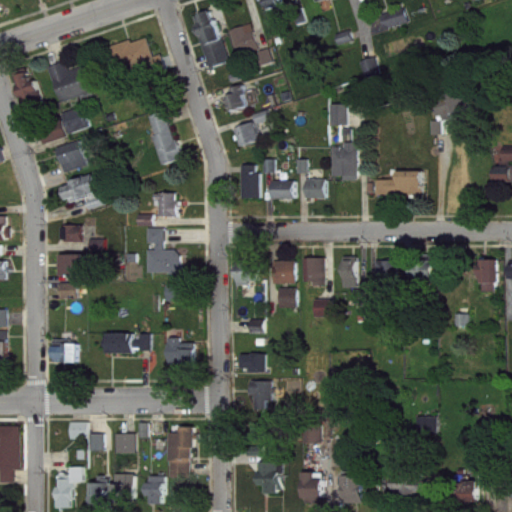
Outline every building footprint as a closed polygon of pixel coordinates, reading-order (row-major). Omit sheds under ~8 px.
[(284,0),(269,0),(273,18),(288,14),(284,0)] [(341,5),(339,0),(320,0),(324,10),(341,5)] [(306,4),(301,5),(296,7),(301,22),(310,19),(306,4)] [(409,4),(386,11),(388,19),(390,25),(413,18),(409,4)] [(389,21),(392,36),(416,32),(413,17),(389,21)] [(201,25),(217,77),(236,71),(220,19),(201,25)] [(234,27),(240,44),(246,42),(249,51),(263,46),(257,27),(251,29),(248,22),(234,27)] [(237,39),(243,57),(250,55),(252,62),(260,59),(265,75),(281,70),(277,56),(267,59),(258,33),(237,39)] [(138,48),(116,54),(125,82),(159,71),(160,74),(164,74),(156,45),(139,50),(138,48)] [(273,45),(277,58),(265,62),(264,57),(260,58),(259,52),(264,50),(263,48),(267,47),(273,45)] [(372,86),(387,83),(384,66),(368,69),(372,86)] [(57,74),(67,111),(98,102),(91,75),(76,79),(73,70),(57,74)] [(50,109),(43,88),(39,89),(35,78),(20,82),(31,115),(50,109)] [(232,101),(239,120),(256,114),(250,95),(232,101)] [(440,143),(450,143),(449,128),(459,128),(459,120),(475,120),(475,102),(443,102),(444,129),(439,129),(440,143)] [(356,112),(338,113),(338,134),(356,134),(356,112)] [(98,136),(91,115),(70,121),(77,142),(98,136)] [(277,129),(275,119),(261,122),(264,132),(277,129)] [(169,173),(188,168),(176,120),(157,124),(169,173)] [(242,137),(247,155),(269,148),(264,130),(242,137)] [(73,145),(69,133),(47,141),(51,152),(73,145)] [(94,174),(86,149),(63,156),(71,181),(94,174)] [(340,155),(340,184),(350,184),(350,189),(365,188),(365,150),(352,150),(352,155),(340,155)] [(0,156),(0,173),(12,170),(7,154),(0,156)] [(316,182),(316,167),(305,167),(306,182),(316,182)] [(272,181),(284,181),(283,168),(271,168),(272,181)] [(269,206),(268,181),(265,181),(264,173),(249,173),(250,207),(269,206)] [(511,174),(502,175),(503,190),(511,189),(511,174)] [(431,179),(406,180),(406,188),(384,188),(384,203),(431,203),(431,179)] [(111,214),(102,182),(77,189),(79,193),(70,195),(74,208),(85,205),(86,210),(93,207),(96,218),(111,214)] [(314,207),(334,207),(335,188),(315,188),(314,207)] [(303,207),(303,189),(280,189),(280,207),(303,207)] [(185,201),(162,202),(162,215),(167,215),(167,225),(186,225),(185,201)] [(146,234),(161,234),(161,223),(146,222),(146,234)] [(0,248),(13,249),(13,224),(1,224),(1,233),(0,232),(0,248)] [(90,251),(90,234),(71,234),(71,251),(90,251)] [(156,282),(188,282),(187,258),(172,258),(171,236),(155,236),(156,282)] [(112,247),(96,247),(97,258),(112,258),(112,247)] [(90,283),(89,262),(67,262),(68,283),(90,283)] [(365,296),(365,265),(351,265),(352,296),(365,296)] [(312,293),(333,292),(332,266),(311,266),(312,293)] [(245,294),(258,293),(258,289),(267,289),(266,267),(245,267),(245,294)] [(489,301),(504,300),(504,268),(488,268),(489,301)] [(0,269),(0,281),(2,281),(2,288),(14,288),(13,269),(0,269)] [(283,292),(304,292),(303,269),(282,270),(283,292)] [(406,269),(384,269),(383,295),(405,295),(406,269)] [(411,270),(411,287),(442,287),(441,269),(411,270)] [(66,305),(84,305),(84,291),(66,291),(66,305)] [(173,310),(191,310),(191,292),(174,292),(173,310)] [(305,316),(305,297),(288,296),(288,316),(305,316)] [(373,311),(373,298),(361,298),(361,312),(373,311)] [(375,319),(388,319),(388,302),(376,301),(375,319)] [(339,307),(322,308),(322,325),(339,325),(339,307)] [(14,318),(0,317),(0,335),(14,335),(14,318)] [(476,335),(475,322),(462,323),(462,335),(476,335)] [(271,328),(257,328),(257,342),(272,342),(271,328)] [(0,339),(0,371),(15,371),(14,339),(0,339)] [(112,361),(140,362),(140,342),(113,341),(112,361)] [(158,342),(144,342),(144,359),(158,359),(158,342)] [(177,378),(203,378),(202,351),(188,351),(188,346),(176,347),(177,378)] [(273,379),(273,362),(247,362),(248,380),(273,379)] [(279,389),(259,390),(260,418),(274,417),(274,409),(280,409),(279,389)] [(426,450),(446,448),(444,424),(424,426),(426,450)] [(94,430),(77,431),(77,448),(94,447),(94,430)] [(145,446),(154,446),(154,431),(145,431),(145,446)] [(27,435),(3,435),(2,455),(0,454),(0,467),(3,468),(2,479),(7,479),(7,491),(21,491),(21,479),(26,479),(27,435)] [(176,486),(198,486),(198,456),(202,456),(203,435),(189,435),(189,441),(177,441),(176,486)] [(329,451),(329,435),(311,436),(312,452),(329,451)] [(111,442),(96,442),(96,459),(111,460),(111,442)] [(143,461),(143,442),(122,442),(123,461),(143,461)] [(343,476),(354,476),(354,450),(343,450),(343,476)] [(271,455),(258,454),(258,462),(270,463),(271,455)] [(273,501),(290,501),(289,470),(266,471),(267,494),(273,493),(273,501)] [(90,475),(77,476),(77,482),(63,482),(63,511),(79,511),(79,491),(90,491),(90,475)] [(330,511),(331,482),(311,481),(310,511),(330,511)] [(120,508),(142,508),(142,483),(121,483),(120,508)] [(402,483),(401,503),(434,504),(434,484),(402,483)] [(371,484),(350,484),(350,511),(370,511),(371,484)] [(173,486),(154,485),(154,511),(173,511),(173,486)] [(487,511),(488,489),(469,489),(468,511),(487,511)] [(95,491),(95,511),(114,511),(114,491),(95,491)]
